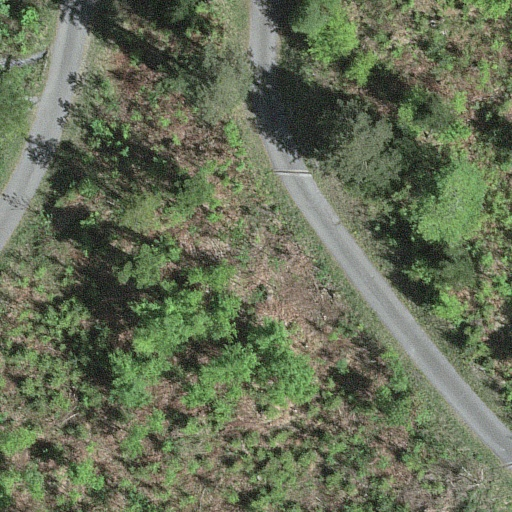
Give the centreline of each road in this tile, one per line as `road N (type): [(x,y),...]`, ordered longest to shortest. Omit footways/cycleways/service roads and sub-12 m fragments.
road 1 (track): [(511,452),(377,291),(283,155),(263,86),(267,0)]
road 2 (track): [(67,63),(0,225)]
